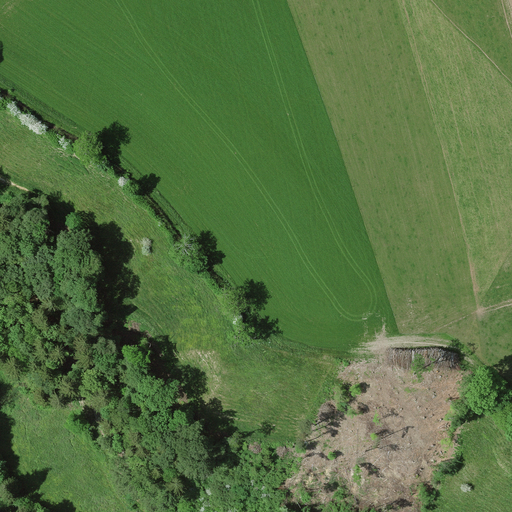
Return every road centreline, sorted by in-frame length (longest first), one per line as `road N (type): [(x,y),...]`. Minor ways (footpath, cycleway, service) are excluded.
road 1 (track): [(140,511),(115,477),(85,385),(29,284),(0,252)]
road 2 (track): [(0,182),(39,197),(88,234),(105,275),(153,322)]
